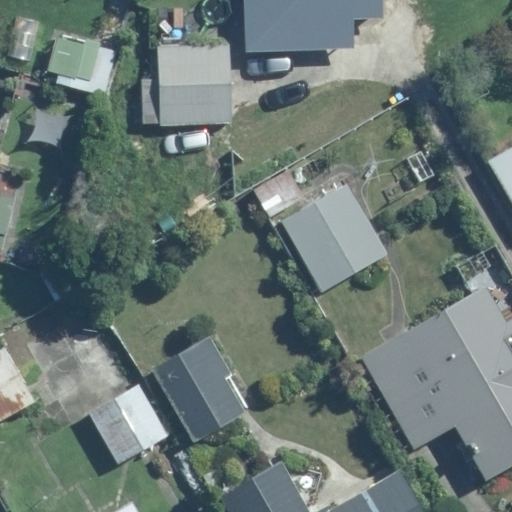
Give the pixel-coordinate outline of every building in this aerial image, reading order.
[(343,0),(239,0),(242,52),(318,48),(317,18),(344,16),(343,0)] [(99,41),(55,34),(50,68),(94,75),(99,41)] [(227,47),(154,49),(155,77),(136,78),(137,127),(229,126),(227,47)] [(511,145),(486,161),(511,202),(511,145)] [(346,179),(279,219),(323,292),(389,252),(346,179)] [(0,254),(0,255),(15,200),(0,196),(0,254)] [(478,292),(357,355),(406,450),(452,426),(482,484),(511,468),(511,319),(497,328),(478,292)] [(244,410),(201,336),(144,369),(187,443),(244,410)] [(168,435),(138,380),(88,407),(118,462),(168,435)] [(411,511),(387,470),(320,509),(314,511),(312,511),(281,458),(216,496),(225,511),(411,511)] [(138,511),(132,500),(109,511),(138,511)]
